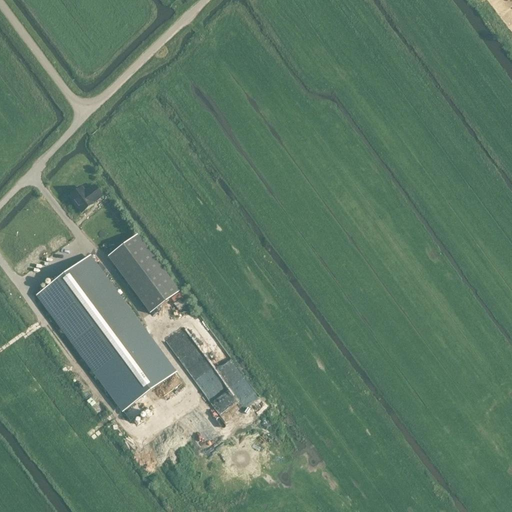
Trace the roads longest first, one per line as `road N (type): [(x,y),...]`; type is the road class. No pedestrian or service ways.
road 1 (unclassified): [(85,116),(207,0)]
road 2 (unclassified): [(85,116),(0,0)]
road 3 (unclassified): [(0,208),(85,116)]
